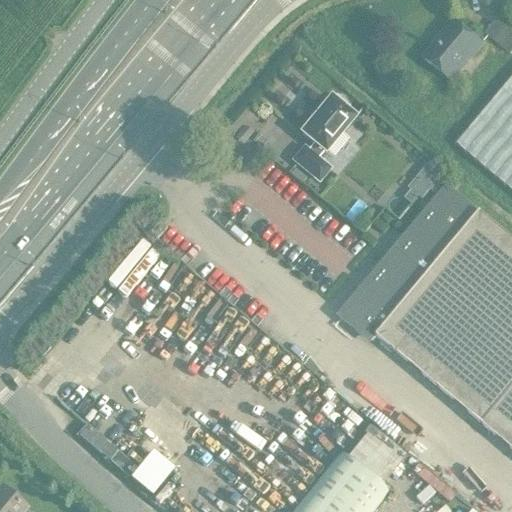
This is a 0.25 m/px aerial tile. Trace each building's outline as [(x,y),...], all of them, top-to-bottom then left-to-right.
[(454,81),(483,45),(456,24),(427,60),(454,81)] [(511,56),(511,36),(498,25),(488,36),(511,56)] [(511,81),(457,147),(511,193),(511,81)] [(304,150),(301,154),(294,162),(319,183),(329,170),(319,162),(354,120),(345,112),(348,108),(336,98),(333,102),(331,100),(302,135),(314,145),(307,153),(304,150)] [(411,192),(405,200),(411,205),(418,197),(422,200),(430,191),(434,194),(447,179),(429,163),(408,189),(411,192)] [(296,169),(291,174),(302,184),(307,178),(296,169)] [(395,255),(348,311),(511,449),(511,238),(483,214),(481,215),(447,188),(407,235),(393,253),(395,255)] [(149,234),(156,240),(167,229),(160,223),(149,234)] [(87,427),(79,437),(110,463),(118,453),(87,427)] [(340,455),(294,511),(372,511),(388,494),(381,488),(401,462),(366,435),(347,461),(340,455)] [(118,453),(110,463),(128,479),(137,470),(118,453)] [(152,454),(130,481),(151,498),(173,472),(152,454)] [(27,511),(0,489),(0,511),(27,511)]
